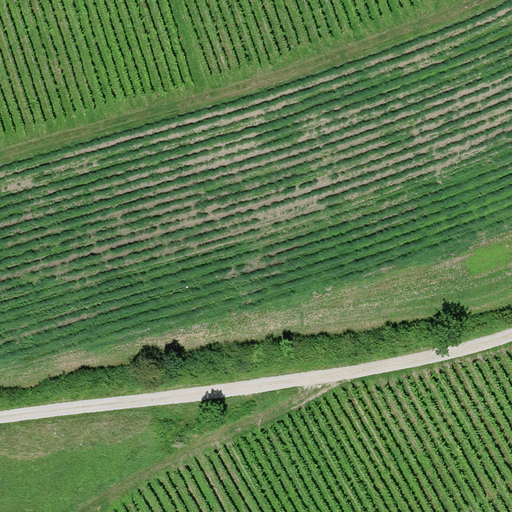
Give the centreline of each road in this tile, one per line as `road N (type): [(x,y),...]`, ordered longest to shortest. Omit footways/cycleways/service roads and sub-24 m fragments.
road 1 (track): [(511,333),(328,376),(0,418)]
road 2 (track): [(480,0),(245,91),(0,160)]
road 3 (track): [(89,511),(153,467),(268,416),(328,376)]
